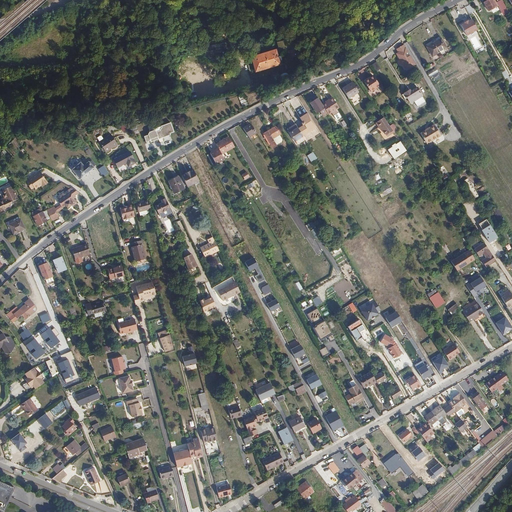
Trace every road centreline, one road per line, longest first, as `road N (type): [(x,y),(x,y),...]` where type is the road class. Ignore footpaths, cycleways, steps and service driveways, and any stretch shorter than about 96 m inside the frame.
road 1 (residential): [(457,0),(362,63),(204,137),(106,198),(0,281)]
road 2 (residential): [(511,346),(231,511)]
road 3 (residential): [(116,511),(0,464)]
